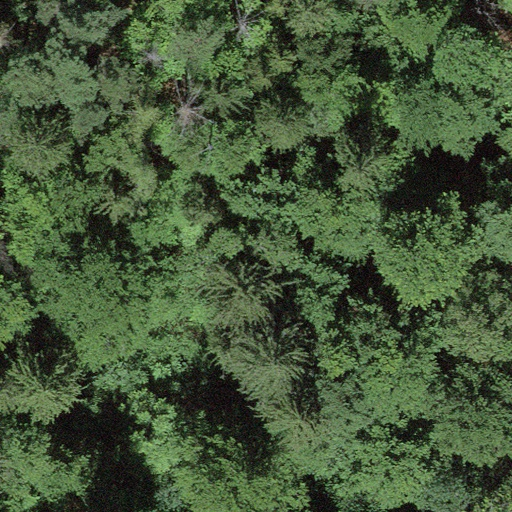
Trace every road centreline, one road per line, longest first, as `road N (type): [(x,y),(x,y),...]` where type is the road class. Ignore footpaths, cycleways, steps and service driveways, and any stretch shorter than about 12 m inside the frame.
road 1 (track): [(511,318),(232,380),(25,511)]
road 2 (trunk): [(511,427),(367,511)]
